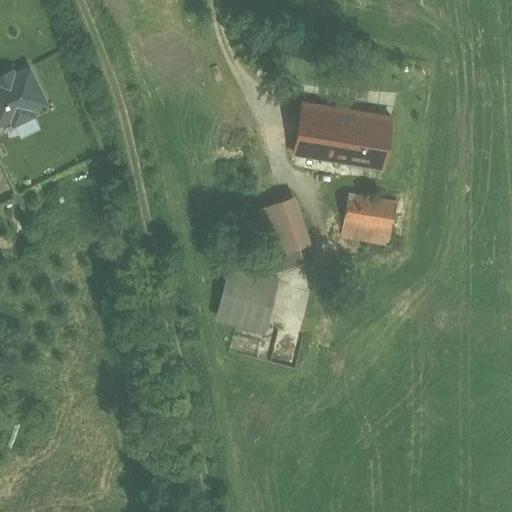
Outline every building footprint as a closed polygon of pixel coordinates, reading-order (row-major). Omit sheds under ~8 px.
[(28,67),(11,75),(12,77),(0,83),(0,82),(0,123),(11,118),(14,123),(28,116),(33,114),(31,108),(45,101),(28,67)] [(390,113),(301,99),(293,150),(382,164),(390,113)] [(395,199),(348,192),(340,235),(387,243),(395,199)] [(291,198),(253,210),(267,256),(305,244),(291,198)] [(276,275),(230,264),(218,315),(258,326),(257,331),(263,332),(276,275)]
